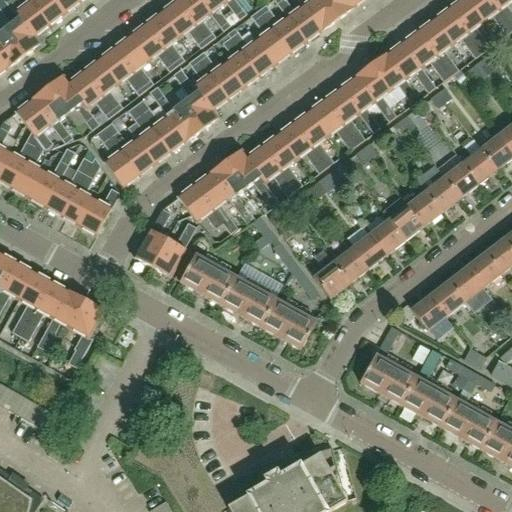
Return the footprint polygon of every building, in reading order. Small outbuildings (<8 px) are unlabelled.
[(38,47),(33,40),(14,16),(13,16),(0,0),(0,11),(11,26),(3,33),(23,59),(38,47)] [(48,28),(26,0),(15,0),(23,9),(14,16),(33,40),(48,28)] [(63,16),(50,0),(26,0),(48,28),(63,16)] [(79,4),(75,0),(50,0),(63,16),(79,4)] [(210,17),(196,0),(180,0),(175,4),(207,46),(215,41),(201,23),(210,17)] [(221,0),(196,0),(210,17),(223,34),(230,28),(217,12),(225,6),(225,5),(221,0)] [(231,0),(221,0),(225,5),(225,6),(238,23),(245,18),(232,0),(231,0)] [(321,34),(302,8),(293,15),(281,0),(276,0),(273,2),(286,20),(305,45),(320,34),(320,35),(321,34)] [(337,23),(320,0),(313,0),(310,3),(307,0),(296,0),(302,8),(321,34),(337,23)] [(352,10),(344,0),(320,0),(337,23),(353,11),(352,10)] [(365,0),(344,0),(352,10),(365,0)] [(482,25),(464,0),(462,0),(448,11),(482,56),(488,52),(473,31),(482,25)] [(511,34),(511,32),(488,0),(464,0),(482,25),(491,18),(506,39),(511,34)] [(511,0),(488,0),(511,32),(511,18),(505,9),(511,3),(511,0)] [(207,46),(175,4),(160,15),(179,40),(188,33),(201,51),(207,46)] [(305,45),(286,20),(277,26),(265,9),(258,14),(289,56),(305,45)] [(482,56),(448,11),(432,22),(451,48),(460,42),(474,62),(482,56)] [(289,56),(258,14),(251,19),(264,36),(255,43),(274,68),(289,56)] [(179,40),(160,15),(144,27),(176,69),(183,64),(170,47),(179,40)] [(453,77),(457,74),(442,54),(451,48),(432,22),(417,34),(450,79),(453,77)] [(176,69),(144,27),(129,39),(148,64),(157,57),(170,74),(176,69)] [(274,68),(255,43),(246,50),(233,32),(227,37),(230,41),(258,79),(274,68)] [(23,59),(3,33),(0,34),(0,63),(6,71),(7,72),(23,59)] [(450,79),(417,34),(401,45),(420,71),(429,64),(443,84),(450,79)] [(148,64),(129,39),(113,51),(146,93),(152,88),(139,71),(148,64)] [(258,79),(230,41),(223,46),(233,59),(224,66),(242,91),(258,79)] [(420,71),(401,45),(386,56),(386,55),(385,56),(404,82),(405,82),(413,76),(428,96),(435,91),(427,80),(420,71)] [(146,93),(113,51),(98,63),(117,87),(126,81),(139,98),(146,93)] [(242,91),(224,66),(215,72),(203,56),(196,61),(227,102),(242,91)] [(404,82),(385,56),(369,67),(389,94),(398,87),(413,107),(419,102),(412,92),(405,82),(404,82)] [(491,56),(482,62),(490,73),(499,66),(491,56)] [(227,102),(196,61),(189,66),(201,82),(193,89),(217,121),(212,113),(227,102)] [(117,87),(98,63),(83,74),(115,117),(122,111),(108,94),(117,87)] [(389,94),(369,67),(353,79),(354,80),(373,105),(388,125),(395,120),(380,100),(389,94)] [(483,78),(475,68),(467,73),(475,84),(483,78)] [(460,72),(457,74),(453,77),(461,88),(468,83),(460,72)] [(217,121),(193,89),(189,84),(181,73),(174,77),(189,98),(181,105),(201,133),(217,121)] [(115,117),(83,74),(67,86),(86,111),(95,104),(109,121),(115,117)] [(86,111),(67,86),(62,78),(46,90),(67,117),(77,130),(85,124),(92,134),(99,129),(86,111)] [(373,105),(354,80),(339,91),(358,117),(372,137),(379,132),(365,112),(373,105)] [(67,117),(46,90),(30,102),(31,103),(50,128),(65,147),(71,142),(57,125),(67,117)] [(201,133),(181,105),(172,94),(164,100),(157,90),(149,96),(166,119),(167,119),(185,144),(201,133)] [(444,90),(437,95),(444,104),(451,99),(444,90)] [(358,117),(339,91),(323,103),(357,149),(364,143),(349,123),(358,117)] [(444,104),(437,95),(430,101),(436,109),(444,104)] [(50,128),(31,103),(15,115),(31,136),(37,142),(44,151),(46,152),(52,148),(41,134),(50,128)] [(357,149),(323,103),(307,114),(326,140),(335,134),(350,154),(357,149)] [(167,119),(166,119),(158,125),(142,104),(135,109),(169,155),(184,144),(185,145),(185,144),(167,119)] [(169,155),(135,109),(128,114),(144,135),(136,142),(154,167),(169,155)] [(326,140),(307,114),(292,126),(325,172),(332,167),(318,146),(326,140)] [(401,122),(409,133),(418,146),(421,144),(415,135),(418,133),(408,117),(401,122)] [(409,133),(401,122),(393,128),(401,139),(409,133)] [(0,168),(8,154),(0,149),(12,129),(3,124),(0,130),(0,168)] [(325,172),(292,126),(276,137),(295,163),(304,157),(318,177),(325,172)] [(154,167),(136,142),(127,149),(111,127),(104,132),(138,178),(154,167)] [(511,127),(499,137),(511,154),(511,127)] [(138,178),(104,132),(98,137),(113,158),(104,165),(122,190),(138,178)] [(0,185),(10,191),(37,142),(31,136),(18,159),(8,154),(0,168),(0,185)] [(295,163),(276,137),(260,149),(294,194),(301,190),(286,169),(295,163)] [(511,161),(511,154),(499,137),(480,152),(497,173),(511,161)] [(27,200),(42,172),(35,168),(44,151),(37,142),(10,191),(27,200)] [(369,145),(362,151),(371,162),(378,157),(369,145)] [(294,194),(260,149),(245,160),(263,187),(273,180),(287,200),(294,194)] [(44,210),(67,169),(75,156),(66,151),(52,178),(42,172),(27,200),(44,210)] [(371,162),(362,151),(355,156),(364,167),(371,162)] [(263,187),(245,160),(240,152),(224,164),(244,192),(253,186),(271,210),(277,206),(266,191),(263,187)] [(497,173),(480,152),(462,166),(478,187),(497,173)] [(61,219),(91,165),(83,161),(76,174),(67,169),(44,210),(61,219)] [(78,229),(94,200),(84,195),(90,184),(92,185),(101,169),(97,167),(99,163),(94,161),(91,165),(61,219),(78,229)] [(244,192),(224,164),(208,176),(227,201),(226,201),(245,226),(253,220),(237,197),(244,192)] [(478,187),(462,166),(443,180),(460,202),(478,187)] [(333,173),(325,178),(333,189),(341,184),(333,173)] [(227,201),(208,176),(193,187),(218,222),(222,227),(223,226),(231,236),(238,231),(219,206),(226,201),(227,201)] [(333,189),(325,178),(307,192),(315,203),(333,189)] [(460,202),(443,180),(425,194),(441,216),(460,202)] [(218,222),(193,187),(177,199),(195,224),(204,217),(211,227),(215,232),(222,227),(218,222)] [(96,239),(111,211),(110,210),(118,196),(111,192),(103,206),(94,200),(78,229),(96,239)] [(441,216),(425,194),(406,208),(423,230),(441,216)] [(303,212),(295,201),(289,205),(296,217),(303,212)] [(423,230),(406,208),(401,201),(383,214),(389,222),(388,222),(404,244),(423,230)] [(296,217),(289,205),(282,210),(290,221),(296,217)] [(151,270),(167,242),(158,238),(170,216),(163,212),(152,232),(150,231),(134,261),(151,270)] [(404,244),(388,222),(385,225),(380,218),(366,229),(371,235),(369,237),(386,258),(404,244)] [(265,225),(260,219),(253,224),(258,231),(265,225)] [(168,280),(184,252),(196,230),(188,225),(176,247),(167,242),(151,270),(168,280)] [(270,232),(265,225),(258,231),(263,238),(270,232)] [(386,258),(369,237),(362,229),(347,240),(353,249),(351,251),(367,272),(386,258)] [(275,239),(270,232),(263,238),(268,245),(275,239)] [(511,233),(503,241),(511,252),(511,233)] [(263,238),(253,245),(258,252),(268,245),(263,238)] [(511,267),(511,252),(503,241),(485,255),(501,276),(511,267)] [(285,252),(279,244),(272,249),(278,258),(285,252)] [(367,272),(351,251),(332,265),(349,287),(367,272)] [(292,261),(285,252),(278,258),(285,266),(292,261)] [(330,301),(349,287),(332,265),(323,253),(314,259),(324,272),(313,280),(330,301)] [(189,254),(173,282),(179,285),(194,257),(189,254)] [(501,276),(485,255),(466,269),(483,290),(501,276)] [(0,296),(17,266),(0,256),(0,296)] [(219,308),(235,279),(194,257),(179,285),(219,308)] [(298,269),(292,261),(285,266),(291,274),(298,269)] [(19,302),(34,275),(17,266),(0,296),(0,315),(10,297),(19,302)] [(305,278),(298,269),(291,274),(298,283),(305,278)] [(483,290),(466,269),(448,283),(464,305),(483,290)] [(21,340),(51,285),(34,275),(19,302),(26,306),(11,334),(21,340)] [(311,286),(305,278),(298,283),(304,291),(311,286)] [(260,330),(275,301),(235,279),(219,308),(260,330)] [(464,305),(448,283),(429,297),(446,319),(464,305)] [(53,321),(68,294),(67,294),(51,285),(21,340),(30,345),(45,317),(53,321)] [(318,294),(311,286),(304,291),(311,300),(318,294)] [(70,330),(86,303),(68,293),(67,294),(68,294),(53,321),(47,331),(37,349),(44,352),(60,324),(70,330)] [(446,319),(429,297),(410,312),(427,333),(446,319)] [(300,352),(316,324),(275,301),(260,330),(300,352)] [(86,354),(107,317),(108,316),(103,313),(86,303),(70,330),(80,335),(74,346),(76,348),(74,352),(75,353),(68,366),(76,370),(85,353),(86,354)] [(511,339),(511,326),(509,324),(502,329),(511,340),(511,339)] [(386,356),(399,333),(391,329),(379,352),(386,356)] [(419,347),(412,361),(422,366),(429,352),(419,347)] [(472,367),(478,356),(470,351),(464,363),(472,367)] [(503,367),(511,360),(511,351),(497,363),(498,365),(503,367)] [(431,352),(416,380),(425,385),(440,357),(431,352)] [(486,361),(478,356),(472,367),(480,372),(486,361)] [(400,408),(413,378),(375,357),(360,385),(400,408)] [(472,374),(449,361),(445,369),(459,376),(453,387),(462,391),(462,392),(472,374)] [(511,372),(503,367),(498,365),(498,364),(490,378),(511,389),(511,372)] [(472,374),(462,392),(470,396),(475,386),(490,394),(495,386),(472,374)] [(440,430),(456,402),(425,385),(416,380),(413,378),(400,408),(402,409),(440,430)] [(462,391),(456,402),(464,407),(470,396),(462,392),(462,391)] [(15,395),(6,411),(56,439),(65,423),(15,395)] [(480,452),(496,424),(464,407),(456,402),(440,430),(480,452)] [(511,470),(511,433),(496,424),(480,452),(511,470)] [(57,464),(64,451),(55,446),(48,459),(57,464)] [(333,511),(347,504),(338,489),(342,487),(332,450),(330,450),(331,453),(284,466),(286,470),(265,482),(268,487),(227,510),(228,511),(333,511)] [(0,511),(35,511),(43,501),(0,471),(0,511)]
